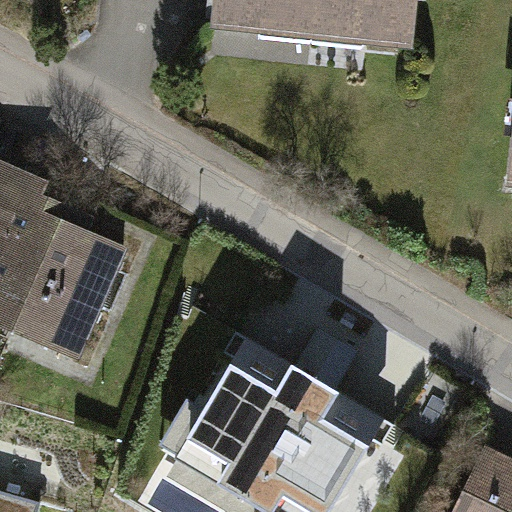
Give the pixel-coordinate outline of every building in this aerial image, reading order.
[(217,0),(216,20),(411,39),(415,0),(217,0)] [(0,164),(0,303),(85,340),(124,249),(33,210),(45,183),(0,164)] [(247,337),(176,458),(244,498),(316,377),(247,337)] [(328,511),(384,418),(316,377),(244,498),(268,511),(328,511)] [(511,471),(511,458),(490,447),(477,473),(474,472),(453,511),(511,511),(511,472),(511,471)] [(0,511),(37,511),(41,502),(0,490),(0,511)]
